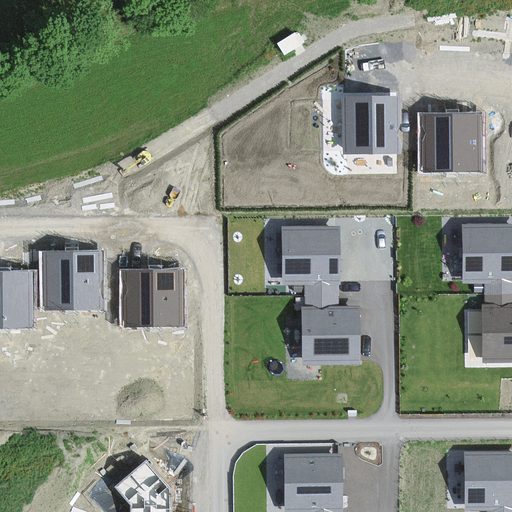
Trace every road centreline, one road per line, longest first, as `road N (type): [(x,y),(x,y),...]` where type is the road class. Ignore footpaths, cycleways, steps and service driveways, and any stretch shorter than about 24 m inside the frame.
road 1 (residential): [(0,226),(198,227),(208,239),(220,434)]
road 2 (residential): [(220,434),(511,428)]
road 3 (residential): [(511,74),(377,71)]
